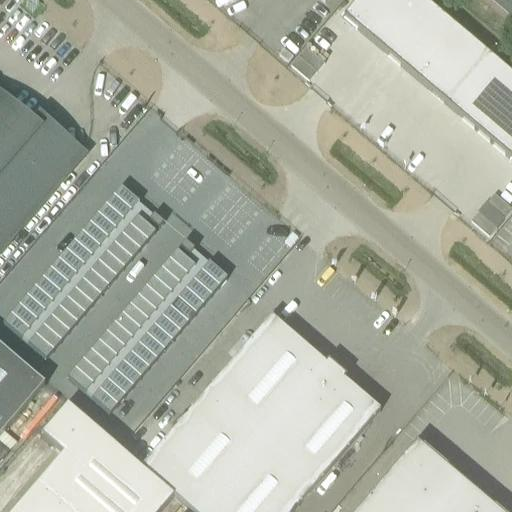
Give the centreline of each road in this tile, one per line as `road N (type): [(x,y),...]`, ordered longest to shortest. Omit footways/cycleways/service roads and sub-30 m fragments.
road 1 (unclassified): [(511,341),(113,0)]
road 2 (unknown): [(439,203),(488,144),(483,120),(388,36),(358,41),(339,72),(350,82)]
road 3 (unknown): [(350,82),(439,203)]
